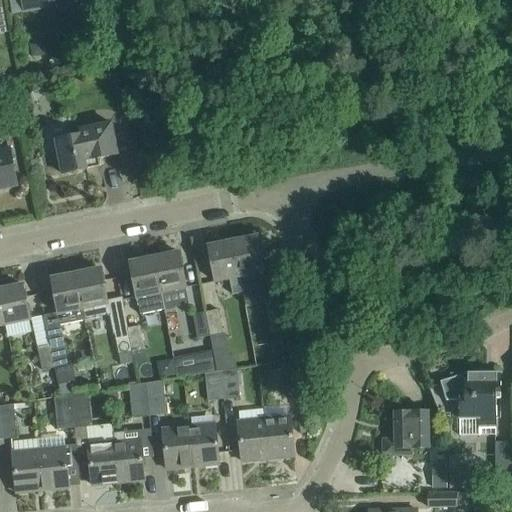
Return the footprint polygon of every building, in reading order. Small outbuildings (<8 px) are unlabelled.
[(22,0),(24,12),(51,7),(50,1),(57,0),(22,0)] [(33,42),(29,46),(28,51),(31,56),(36,57),(42,56),(45,52),(45,48),(43,44),(39,42),(33,42)] [(29,105),(36,104),(39,99),(38,92),(33,89),(27,90),(23,95),(24,101),(29,105)] [(81,136),(56,140),(62,174),(100,167),(98,159),(118,155),(112,124),(80,130),(81,136)] [(0,188),(17,185),(10,150),(0,152),(0,188)] [(239,277),(240,277),(242,293),(269,287),(283,284),(280,268),(264,271),(260,249),(262,249),(262,248),(260,248),(258,237),(233,242),(239,277)] [(239,277),(233,242),(209,247),(211,258),(209,259),(209,260),(211,259),(216,282),(229,279),(233,295),(242,293),(240,277),(239,277)] [(179,253),(155,258),(162,293),(186,288),(182,265),(184,265),(184,264),(182,264),(179,253)] [(165,310),(162,293),(155,258),(130,263),(133,274),(131,275),(131,276),(133,275),(141,315),(165,310)] [(101,269),(76,274),(86,320),(96,318),(94,307),(108,304),(104,281),(106,281),(106,280),(103,281),(101,269)] [(86,320),(76,274),(52,279),(54,291),(52,291),(52,292),(54,292),(59,314),(61,326),(75,323),(86,320)] [(276,322),(289,320),(283,284),(269,287),(276,322)] [(0,290),(0,302),(5,326),(30,321),(25,298),(27,297),(27,296),(25,297),(23,285),(0,290)] [(205,312),(210,336),(210,339),(224,336),(219,310),(205,312)] [(210,336),(205,312),(193,315),(197,339),(210,336)] [(31,318),(38,345),(50,342),(42,315),(31,318)] [(141,326),(128,329),(132,352),(145,350),(141,326)] [(131,352),(132,352),(128,329),(115,332),(121,364),(133,362),(131,352)] [(50,345),(54,369),(68,366),(63,342),(50,345)] [(42,372),(54,369),(50,345),(37,347),(42,372)] [(184,378),(197,376),(193,354),(174,357),(178,379),(184,378)] [(297,362),(281,363),(282,391),(299,389),(297,362)] [(237,370),(221,372),(224,400),(240,399),(237,370)] [(209,402),(224,400),(221,372),(206,375),(209,402)] [(460,419),(460,435),(496,435),(496,400),(500,400),(500,374),(465,374),(445,374),(444,380),(439,382),(444,399),(458,399),(458,419),(460,419)] [(146,383),(150,417),(167,415),(165,398),(164,382),(164,381),(146,383)] [(74,395),(71,382),(58,385),(60,398),(72,396),(74,395)] [(133,418),(150,417),(146,383),(129,386),(133,418)] [(117,391),(109,392),(110,405),(119,404),(117,391)] [(29,402),(31,396),(27,392),(21,394),(20,399),(24,403),(29,402)] [(76,447),(89,445),(87,428),(92,427),(89,393),(74,395),(72,396),(74,429),(76,447)] [(74,429),(72,396),(60,398),(55,398),(58,431),(74,429)] [(15,404),(0,406),(0,440),(17,439),(15,404)] [(430,412),(393,413),(394,439),(382,439),(382,457),(411,457),(410,449),(430,449),(430,412)] [(264,420),(269,459),(295,457),(290,417),(264,420)] [(269,459),(264,420),(238,423),(242,462),(269,459)] [(189,428),(193,467),(219,464),(215,425),(189,428)] [(193,467),(189,428),(163,431),(167,470),(193,467)] [(115,444),(118,483),(145,480),(141,441),(126,443),(125,433),(113,434),(115,444)] [(511,472),(511,441),(496,443),(497,479),(511,472)] [(118,483),(115,444),(88,446),(92,486),(118,483)] [(39,452),(43,491),(69,488),(67,467),(73,466),(71,448),(39,452)] [(43,491),(39,452),(12,454),(17,493),(43,491)] [(434,465),(434,488),(448,488),(448,465),(434,465)] [(474,468),(455,469),(455,488),(474,487),(474,468)] [(469,507),(468,494),(428,495),(429,508),(469,507)]
